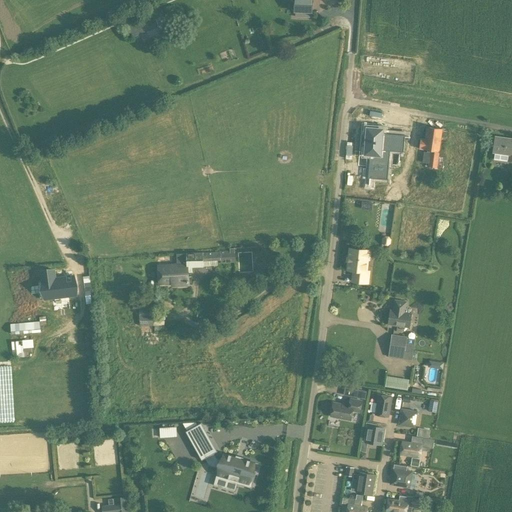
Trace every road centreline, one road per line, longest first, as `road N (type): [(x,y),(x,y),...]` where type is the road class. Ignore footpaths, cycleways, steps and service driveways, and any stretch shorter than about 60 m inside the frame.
road 1 (unclassified): [(152,305),(183,303),(222,321),(301,269),(329,270)]
road 2 (unclassified): [(304,454),(329,270)]
road 3 (unclassified): [(329,270),(347,100)]
road 4 (unclassified): [(347,100),(483,125)]
